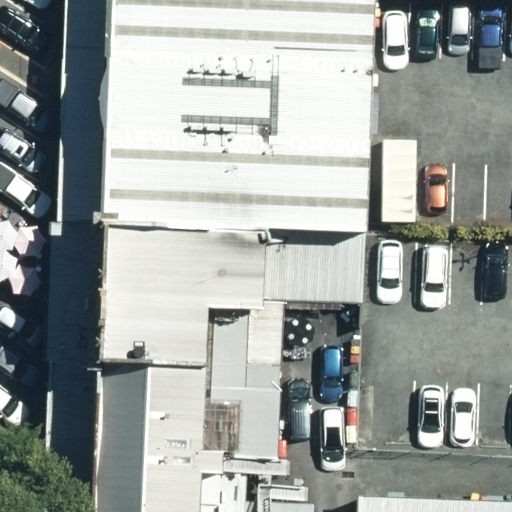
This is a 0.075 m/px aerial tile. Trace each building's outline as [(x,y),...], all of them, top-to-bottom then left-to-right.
[(61,0),(53,223),(96,224),(104,0),(61,0)] [(373,0),(104,0),(96,224),(263,231),(365,235),(373,0)] [(86,511),(92,362),(96,224),(53,223),(42,511),(86,511)] [(202,302),(260,304),(263,231),(96,224),(92,362),(201,366),(202,302)] [(260,304),(283,305),(361,308),(365,235),(263,231),(260,304)] [(196,511),(311,511),(311,504),(276,503),(283,305),(260,304),(202,302),(201,366),(196,511)] [(196,511),(201,366),(92,362),(86,511),(196,511)] [(353,511),(511,511),(511,503),(354,498),(353,511)]
